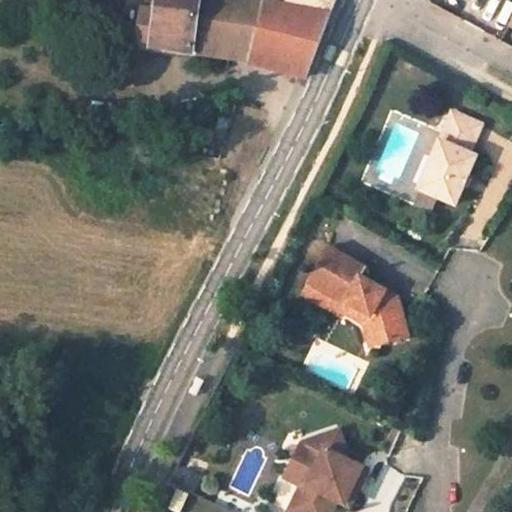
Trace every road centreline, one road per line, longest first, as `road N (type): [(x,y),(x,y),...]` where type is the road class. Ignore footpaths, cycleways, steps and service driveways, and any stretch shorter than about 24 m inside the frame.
road 1 (residential): [(114,511),(166,388),(358,0)]
road 2 (residential): [(470,293),(435,461),(441,511)]
road 3 (residential): [(511,63),(385,0)]
